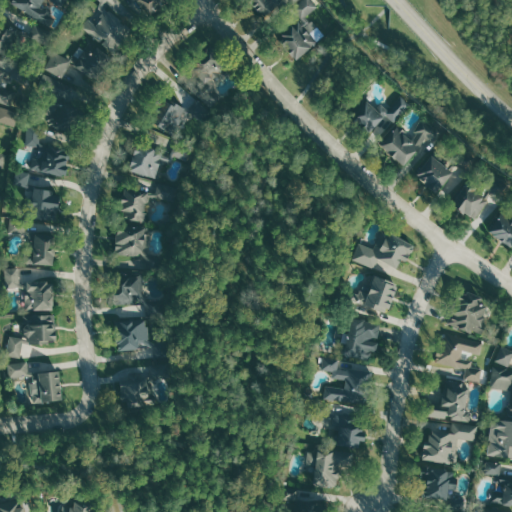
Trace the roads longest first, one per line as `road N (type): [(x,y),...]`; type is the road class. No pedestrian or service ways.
road 1 (residential): [(14,425),(73,419),(89,404),(94,383),(84,309),(101,156),(123,99),(157,50),(206,9)]
road 2 (residential): [(200,0),(295,107),(446,246),(511,286)]
road 3 (residential): [(446,246),(406,342),(385,490),(367,511)]
road 4 (secondary): [(396,0),(511,116)]
